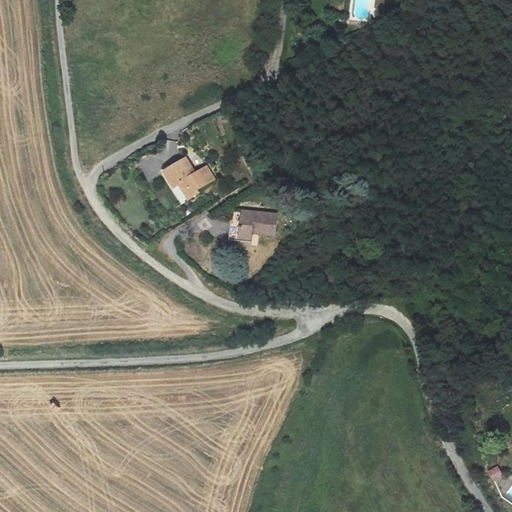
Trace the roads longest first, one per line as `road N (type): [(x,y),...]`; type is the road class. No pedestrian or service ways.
road 1 (unclassified): [(0,366),(218,354),(304,334),(329,316)]
road 2 (residential): [(88,192),(96,171),(135,146),(261,84),(276,52),(283,0)]
road 3 (unclassified): [(329,316),(356,308),(399,316),(451,451),(487,511)]
road 4 (residential): [(88,192),(119,232),(212,296),(329,316)]
road 5 (track): [(261,84),(511,0)]
road 6 (residential): [(88,192),(57,0)]
